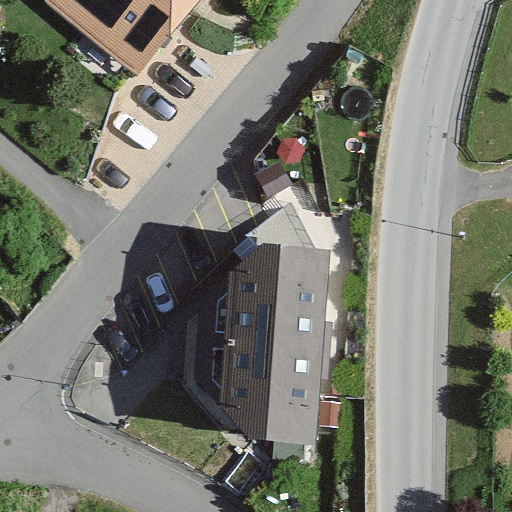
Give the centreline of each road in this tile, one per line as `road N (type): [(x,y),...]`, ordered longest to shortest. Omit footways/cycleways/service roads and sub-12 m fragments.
road 1 (tertiary): [(455,0),(414,202),(406,511)]
road 2 (tertiary): [(340,0),(125,251)]
road 3 (tertiary): [(187,511),(83,461),(2,390)]
road 4 (tertiary): [(125,251),(2,390)]
road 5 (residential): [(125,251),(0,139)]
